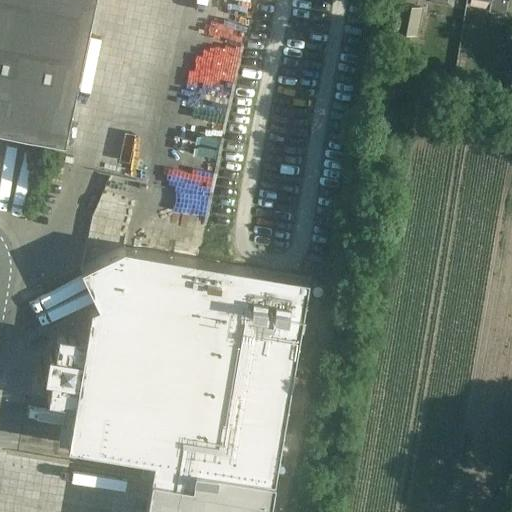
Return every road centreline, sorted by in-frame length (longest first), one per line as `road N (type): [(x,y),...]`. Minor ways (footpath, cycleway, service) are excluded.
road 1 (unknown): [(276,0),(241,218),(246,232),(275,242),(305,237)]
road 2 (unknown): [(344,0),(305,237)]
